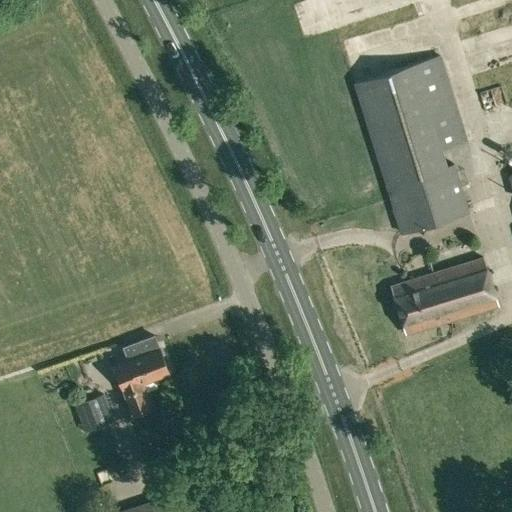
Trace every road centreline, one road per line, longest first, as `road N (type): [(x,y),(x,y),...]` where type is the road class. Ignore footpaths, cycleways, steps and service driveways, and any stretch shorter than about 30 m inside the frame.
road 1 (unclassified): [(102,0),(219,233),(328,511)]
road 2 (primary): [(374,511),(295,295),(153,0)]
